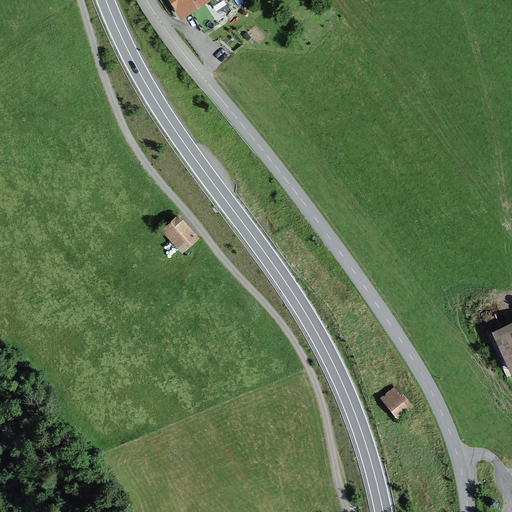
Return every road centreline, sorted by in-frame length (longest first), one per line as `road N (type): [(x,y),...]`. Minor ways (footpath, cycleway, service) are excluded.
road 1 (tertiary): [(468,511),(457,455),(422,375),(340,251),(147,0)]
road 2 (unclassified): [(77,0),(117,122),(304,362),(346,511)]
road 3 (trunk): [(382,511),(360,430),(316,332),(158,104),(104,0)]
